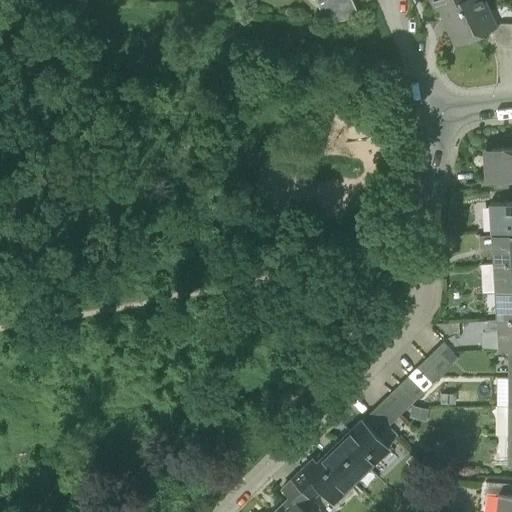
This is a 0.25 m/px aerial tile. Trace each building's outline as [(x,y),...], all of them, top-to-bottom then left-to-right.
[(324,18),(343,19),(358,12),(352,0),(322,0),(320,1),(317,2),(324,18)] [(431,0),(436,9),(440,8),(457,0),(431,0)] [(482,0),(457,0),(440,8),(456,44),(490,28),(491,28),(490,27),(484,14),(488,12),(482,0)] [(511,46),(511,22),(501,22),(490,27),(491,28),(490,28),(498,46),(511,46)] [(485,162),(486,179),(511,176),(511,146),(490,148),(491,162),(485,162)] [(511,201),(490,202),(492,233),(497,233),(511,232),(511,201)] [(493,250),(494,262),(511,261),(511,232),(497,233),(498,250),(493,250)] [(500,274),(501,290),(511,289),(511,261),(494,262),(494,275),(500,274)] [(495,291),(494,275),(494,262),(480,263),(482,292),(495,291)] [(496,307),(497,319),(511,318),(511,289),(501,290),(502,306),(496,307)] [(511,347),(511,318),(497,319),(498,330),(499,348),(509,347),(511,347)] [(482,320),(483,331),(498,330),(497,319),(482,320)] [(499,348),(498,330),(483,331),(484,349),(499,348)] [(443,341),(434,350),(450,366),(459,357),(453,351),(443,341)] [(434,350),(426,358),(441,374),(450,366),(434,350)] [(426,358),(417,367),(432,383),(441,374),(426,358)] [(417,367),(408,375),(424,391),(432,383),(417,367)] [(408,375),(400,384),(415,399),(424,391),(408,375)] [(496,377),(496,405),(509,405),(509,389),(509,377),(496,377)] [(400,384),(391,392),(406,408),(415,399),(400,384)] [(391,392),(382,400),(398,416),(406,408),(391,392)] [(382,400),(373,409),(389,425),(398,416),(382,400)] [(508,421),(509,405),(496,405),(496,434),(508,434),(508,421)] [(377,436),(389,425),(373,409),(362,420),(377,436)] [(362,420),(342,438),(368,466),(388,447),(377,436),(362,420)] [(342,438),(326,454),(352,482),(368,466),(342,438)] [(332,501),(352,482),(326,454),(317,463),(313,458),(301,470),(317,486),(332,501)] [(292,479),(308,495),(317,486),(301,470),(292,479)] [(291,497),(298,504),(307,496),(291,480),(282,488),(291,497)] [(504,494),(511,495),(511,482),(486,480),(485,493),(498,495),(499,493),(504,494)] [(497,510),(496,511),(511,511),(511,495),(504,494),(499,493),(498,495),(504,496),(502,511),(497,510)] [(314,504),(307,496),(298,504),(306,511),(314,504)] [(306,511),(298,504),(291,497),(279,509),(276,511),(306,511)]
